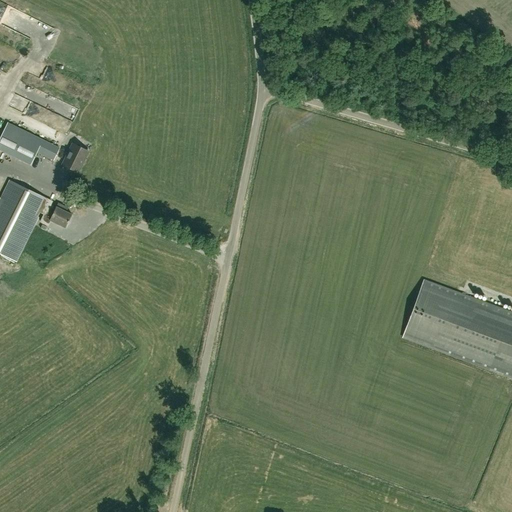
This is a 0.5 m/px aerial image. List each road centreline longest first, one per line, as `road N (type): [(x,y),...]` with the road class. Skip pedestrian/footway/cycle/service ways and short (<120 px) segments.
road 1 (unclassified): [(173,511),(260,89)]
road 2 (unclassified): [(511,162),(260,89)]
